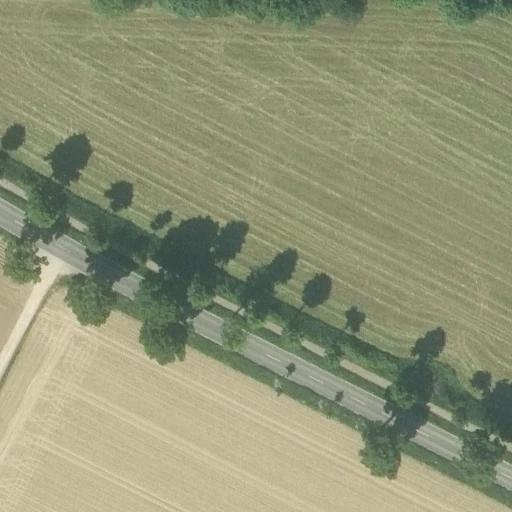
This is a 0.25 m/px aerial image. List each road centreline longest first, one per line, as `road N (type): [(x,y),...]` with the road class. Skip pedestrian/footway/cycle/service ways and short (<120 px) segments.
road 1 (secondary): [(511,478),(0,212)]
road 2 (track): [(0,368),(60,248)]
